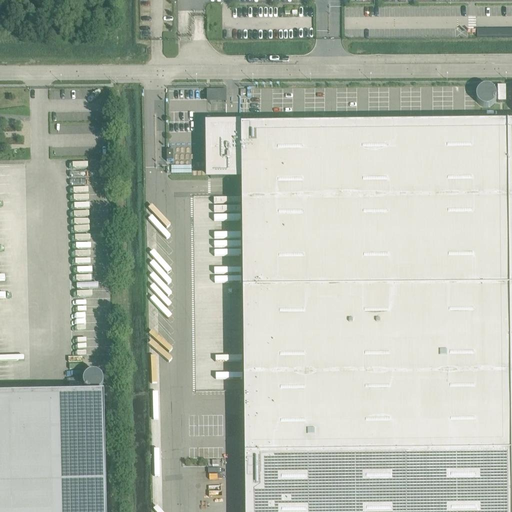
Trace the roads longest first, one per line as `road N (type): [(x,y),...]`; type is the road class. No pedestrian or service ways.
road 1 (unclassified): [(511,71),(0,74)]
road 2 (unknown): [(157,73),(155,169),(169,205),(175,388),(170,511)]
